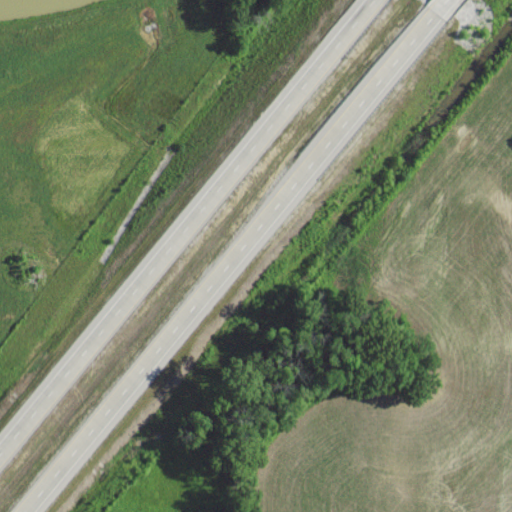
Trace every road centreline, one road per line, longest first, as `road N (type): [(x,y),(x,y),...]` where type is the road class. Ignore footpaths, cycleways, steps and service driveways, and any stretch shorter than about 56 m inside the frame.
road 1 (motorway): [(17,511),(446,0)]
road 2 (motorway): [(375,0),(0,445)]
